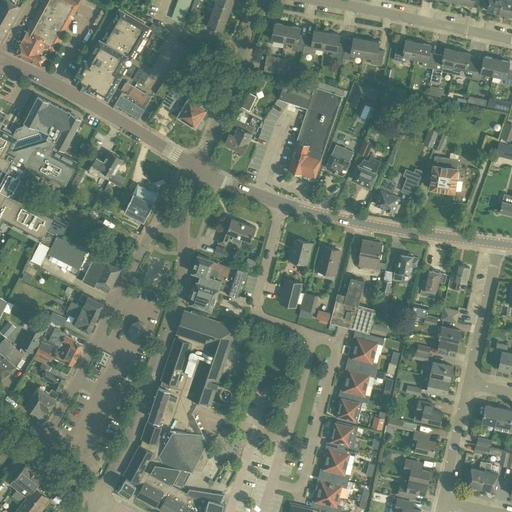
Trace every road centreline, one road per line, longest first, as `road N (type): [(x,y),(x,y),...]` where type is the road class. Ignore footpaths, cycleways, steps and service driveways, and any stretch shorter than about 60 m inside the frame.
road 1 (residential): [(99,499),(171,316),(183,224)]
road 2 (residential): [(183,224),(151,233),(45,444)]
road 3 (tertiary): [(200,169),(0,59)]
road 4 (tertiary): [(497,245),(282,205)]
road 5 (residential): [(511,40),(310,0)]
road 6 (residential): [(314,336),(336,348),(301,485),(271,483)]
road 7 (residential): [(200,169),(262,0)]
road 8 (residential): [(282,205),(255,311),(314,336)]
road 9 (residential): [(271,483),(314,336)]
road 10 (residential): [(467,384),(497,245)]
